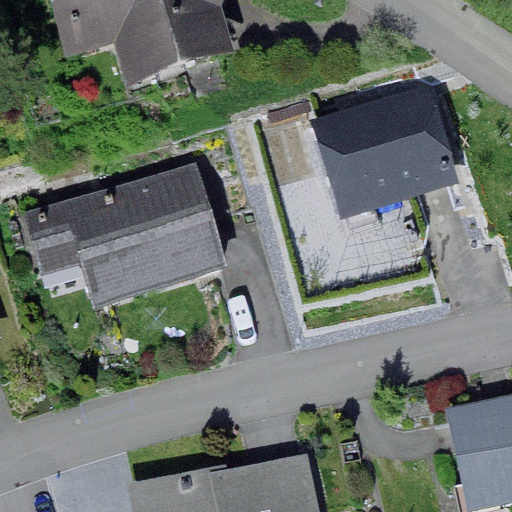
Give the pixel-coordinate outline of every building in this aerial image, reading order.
[(209,0),(54,0),(66,38),(125,21),(141,77),(211,57),(200,17),(209,0)] [(336,217),(446,183),(423,107),(313,141),(336,217)] [(91,310),(217,274),(190,179),(64,215),(91,310)] [(511,407),(444,422),(459,493),(493,486),(498,511),(511,508),(511,407)] [(306,511),(300,480),(250,490),(247,479),(217,485),(216,480),(130,498),(133,511),(306,511)]
